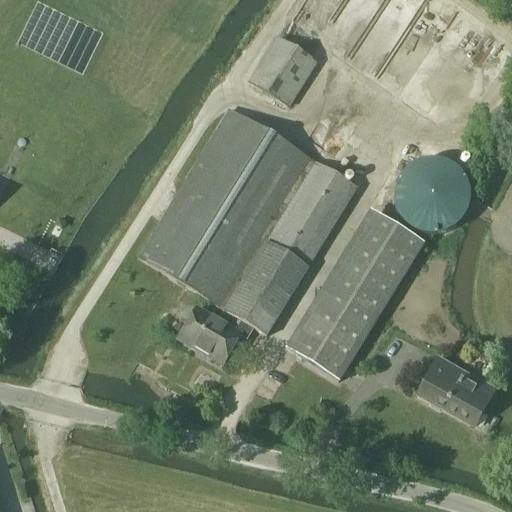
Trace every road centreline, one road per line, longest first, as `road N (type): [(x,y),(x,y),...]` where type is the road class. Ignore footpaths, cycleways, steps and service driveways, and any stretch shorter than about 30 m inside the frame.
road 1 (track): [(511,75),(463,132),(289,9),(237,72),(32,405)]
road 2 (unclassified): [(469,511),(0,397)]
